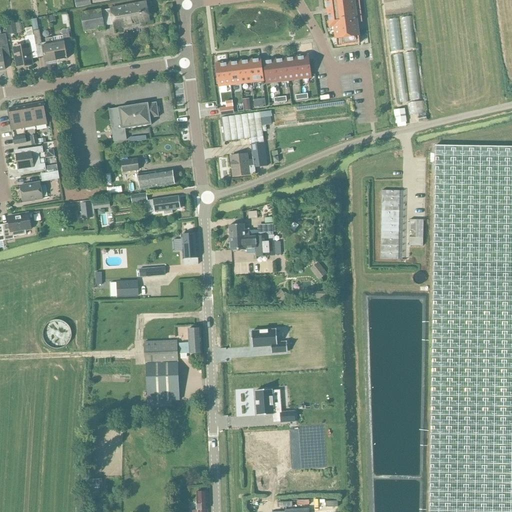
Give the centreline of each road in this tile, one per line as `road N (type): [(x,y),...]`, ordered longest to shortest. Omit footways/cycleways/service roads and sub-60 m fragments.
road 1 (residential): [(206,198),(404,131)]
road 2 (residential): [(0,93),(186,61)]
road 3 (unclassified): [(210,351),(206,198)]
road 4 (unclassified): [(206,198),(186,61)]
road 5 (residential): [(212,424),(245,422),(242,349),(210,351)]
